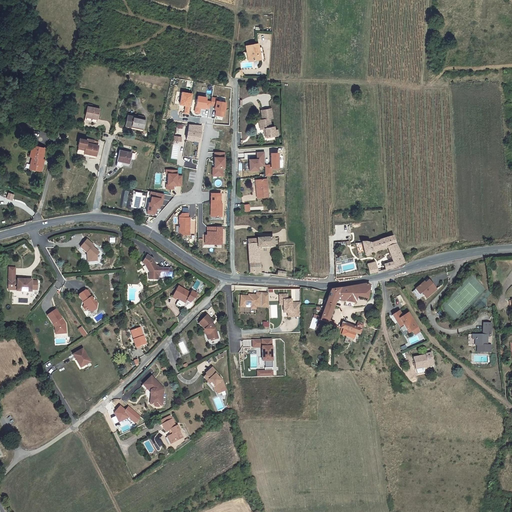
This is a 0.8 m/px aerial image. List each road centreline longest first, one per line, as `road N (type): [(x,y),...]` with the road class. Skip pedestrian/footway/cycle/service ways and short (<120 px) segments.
road 1 (secondary): [(232,281),(338,286),(511,254)]
road 2 (residential): [(227,280),(89,416),(21,456)]
road 3 (residential): [(234,82),(232,281)]
road 4 (residential): [(209,123),(194,194),(149,234)]
road 5 (secondary): [(32,227),(93,219),(149,234)]
